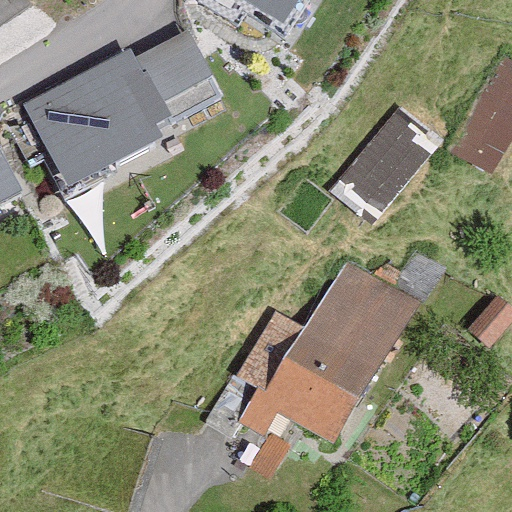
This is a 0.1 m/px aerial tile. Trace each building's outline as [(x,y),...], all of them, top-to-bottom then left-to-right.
[(202,0),(200,4),(278,51),(310,0),(202,0)] [(187,33),(129,63),(149,102),(135,109),(147,131),(219,93),(187,33)] [(149,102),(129,63),(24,116),(67,203),(158,158),(147,131),(135,109),(149,102)] [(511,69),(506,66),(449,158),(494,186),(511,156),(511,69)] [(416,145),(379,116),(313,199),(350,228),(416,145)] [(0,225),(22,214),(0,170),(0,225)] [(421,311),(349,268),(309,336),(279,318),(239,386),(262,399),(242,433),(265,446),(278,424),(334,457),(421,311)] [(498,322),(476,303),(444,339),(467,358),(498,322)]
